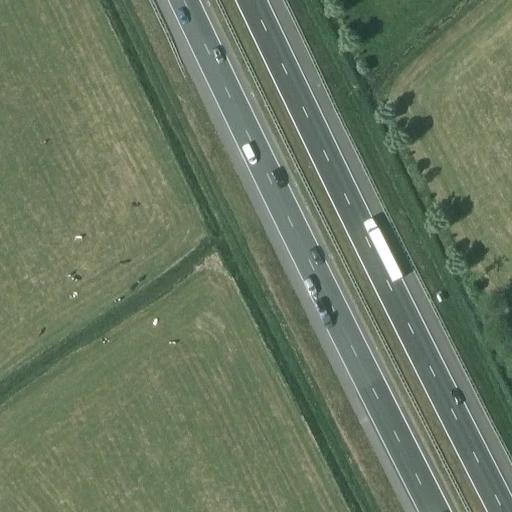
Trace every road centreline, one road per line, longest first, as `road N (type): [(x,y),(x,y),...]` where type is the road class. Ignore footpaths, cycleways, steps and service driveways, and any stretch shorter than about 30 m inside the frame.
road 1 (motorway): [(506,511),(250,0)]
road 2 (motorway): [(178,0),(272,207),(431,511)]
